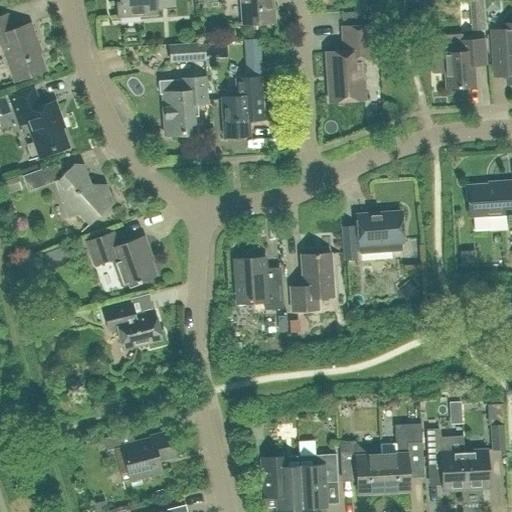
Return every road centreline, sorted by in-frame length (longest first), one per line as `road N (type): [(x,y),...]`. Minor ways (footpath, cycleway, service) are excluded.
road 1 (residential): [(229,511),(197,378),(203,207)]
road 2 (residential): [(203,207),(160,190),(136,168),(84,59),(68,0)]
road 3 (residential): [(511,131),(404,147),(310,187)]
road 4 (residential): [(310,187),(300,0)]
